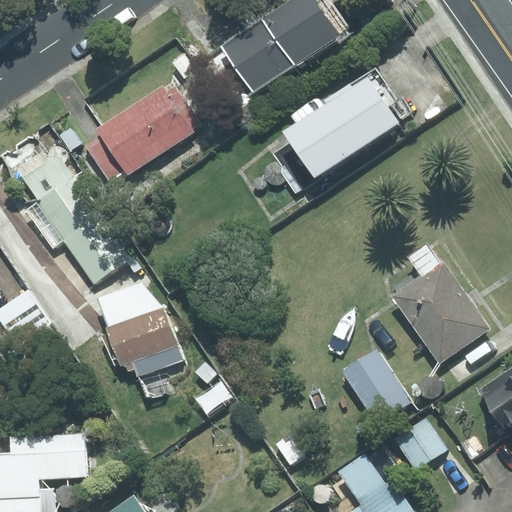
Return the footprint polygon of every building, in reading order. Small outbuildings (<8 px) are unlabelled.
[(306,0),(238,47),(270,92),(355,34),(343,16),(351,10),(344,0),(306,0)] [(180,62),(192,79),(203,71),(191,54),(180,62)] [(322,101),(293,121),(302,135),(308,131),(338,177),(420,122),(389,77),(332,115),(322,101)] [(437,83),(414,100),(431,124),(454,108),(437,83)] [(114,133),(94,147),(119,183),(138,170),(142,176),(204,132),(201,129),(210,123),(184,87),(177,92),(173,86),(111,130),(114,133)] [(266,119),(258,126),(266,139),(289,122),(278,106),(264,116),(266,119)] [(84,179),(48,202),(101,284),(137,261),(84,179)] [(407,296),(452,363),(500,330),(454,262),(452,263),(440,246),(420,260),(433,279),(407,296)] [(110,300),(122,332),(102,339),(112,370),(133,362),(137,372),(146,369),(149,376),(192,361),(187,347),(192,345),(177,307),(164,311),(154,284),(110,300)] [(38,290),(4,310),(25,345),(44,334),(51,346),(65,338),(57,324),(58,324),(38,290)] [(353,372),(387,424),(421,403),(387,350),(353,372)] [(211,364),(203,374),(215,384),(223,374),(211,364)] [(511,374),(490,389),(511,422),(511,374)] [(434,419),(405,439),(426,470),(455,451),(434,419)] [(283,443),(299,465),(313,455),(297,433),(283,443)] [(53,496),(52,480),(97,477),(95,434),(24,438),(24,453),(1,454),(2,478),(0,478),(0,511),(51,511),(51,497),(53,496)] [(376,505),(365,511),(429,511),(407,479),(400,484),(379,452),(353,470),(376,505)] [(160,511),(149,496),(127,511),(160,511)]
